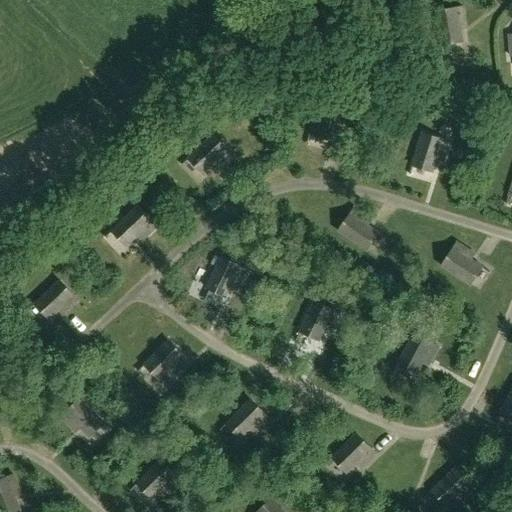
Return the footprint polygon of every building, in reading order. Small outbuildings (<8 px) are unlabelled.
[(460,28),(466,27),(463,7),(435,12),(441,45),(462,42),(460,28)] [(340,129),(346,110),(319,102),(309,134),(330,140),(334,127),(340,129)] [(443,161),(449,142),(422,133),(412,166),(433,172),(437,159),(443,161)] [(217,169),(232,155),(213,135),(188,158),(203,174),(213,164),(217,169)] [(141,242),(156,228),(136,208),(112,231),(126,246),(136,237),(141,242)] [(366,251),(378,233),(367,225),(371,219),(354,208),(338,231),(366,251)] [(470,285),(482,267),(470,259),(474,254),(457,243),(442,266),(470,285)] [(238,287),(246,269),(221,257),(206,288),(225,297),(231,284),(238,287)] [(64,315),(79,301),(59,281),(35,304),(49,319),(60,310),(64,315)] [(331,331),(340,313),(314,301),(300,332),(319,341),(325,328),(331,331)] [(429,364),(438,347),(414,334),(398,364),(417,374),(423,361),(429,364)] [(174,375),(188,361),(169,341),(144,365),(159,380),(169,370),(174,375)] [(511,390),(500,412),(511,418),(511,390)] [(89,437),(104,422),(81,398),(61,417),(74,432),(79,427),(89,437)] [(256,434),(270,420),(250,400),(226,423),(241,439),(251,429),(256,434)] [(362,468),(376,454),(356,434),(332,458),(347,473),(357,463),(362,468)] [(166,494),(180,479),(161,460),(137,484),(152,499),(162,489),(166,494)] [(461,501),(476,488),(457,467),(432,490),(446,506),(456,496),(461,501)] [(12,491),(19,488),(13,475),(0,480),(0,511),(12,511),(20,509),(12,491)] [(284,511),(271,499),(257,511),(284,511)]
